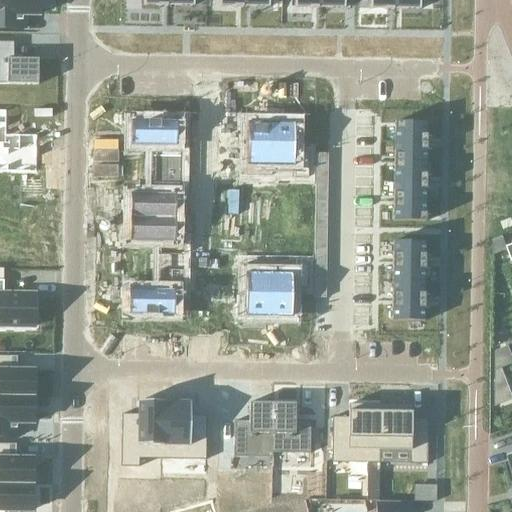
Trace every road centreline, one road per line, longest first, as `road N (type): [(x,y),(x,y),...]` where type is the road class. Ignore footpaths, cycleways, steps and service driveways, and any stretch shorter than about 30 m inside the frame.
road 1 (residential): [(75,64),(438,69)]
road 2 (residential): [(71,369),(431,374)]
road 3 (residential): [(75,64),(71,369)]
road 4 (residential): [(71,369),(70,511)]
